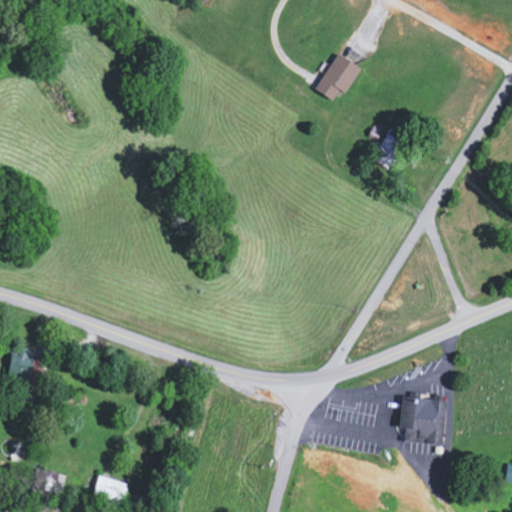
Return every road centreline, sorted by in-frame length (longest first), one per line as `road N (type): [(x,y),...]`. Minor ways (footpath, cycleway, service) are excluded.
road 1 (secondary): [(0,298),(232,372),(329,377),(511,304)]
road 2 (residential): [(274,511),(297,430),(511,77)]
